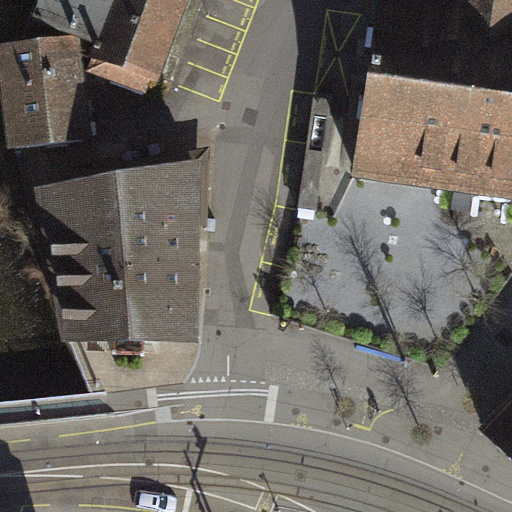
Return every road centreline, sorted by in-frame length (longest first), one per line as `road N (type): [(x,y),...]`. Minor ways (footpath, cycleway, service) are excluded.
road 1 (residential): [(296,0),(253,147),(234,454)]
road 2 (secondary): [(395,486),(234,454)]
road 3 (secondary): [(0,476),(136,463)]
